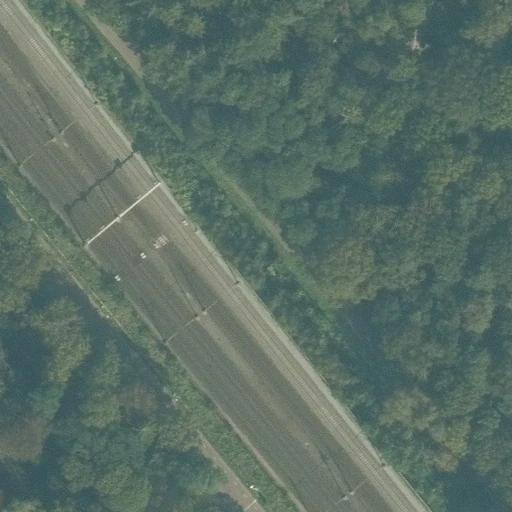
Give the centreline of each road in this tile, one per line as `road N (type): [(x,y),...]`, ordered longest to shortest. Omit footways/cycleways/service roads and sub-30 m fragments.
road 1 (tertiary): [(245,511),(0,211)]
road 2 (track): [(420,175),(511,37)]
